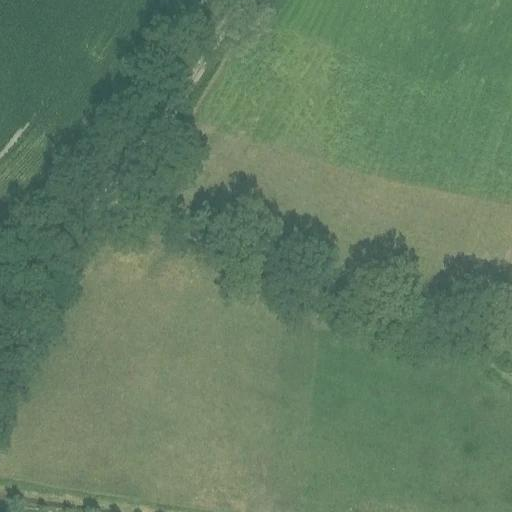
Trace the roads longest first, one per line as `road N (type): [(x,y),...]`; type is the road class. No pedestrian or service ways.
road 1 (track): [(109,200),(225,0)]
road 2 (unclassified): [(0,338),(109,200)]
